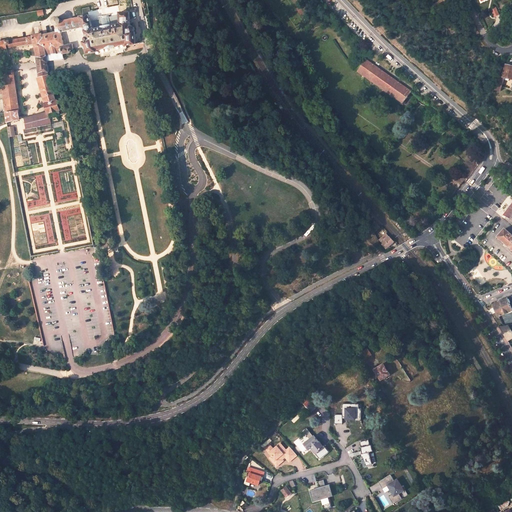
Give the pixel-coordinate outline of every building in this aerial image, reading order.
[(60,29),(61,32),(83,28),(87,38),(86,39),(86,40),(86,42),(83,43),(88,54),(96,51),(97,50),(107,48),(108,50),(134,43),(132,32),(131,32),(132,30),(132,28),(131,27),(129,28),(129,13),(119,14),(118,16),(110,17),(108,14),(100,16),(100,19),(90,22),(88,15),(80,17),(80,18),(61,22),(60,19),(59,18),(55,18),(54,21),(55,24),(58,24),(59,24),(60,29)] [(50,114),(59,111),(48,74),(47,66),(46,57),(62,52),(62,54),(72,52),(72,50),(74,50),(72,45),(64,46),(61,32),(58,33),(43,36),(42,34),(34,36),(37,56),(38,65),(39,78),(49,111),(50,114)] [(28,42),(29,45),(35,44),(34,36),(24,38),(25,42),(28,42)] [(25,42),(24,38),(16,39),(17,43),(7,45),(7,49),(15,47),(15,46),(29,44),(28,42),(25,42)] [(5,40),(0,41),(0,56),(9,55),(7,45),(17,43),(16,39),(5,41),(5,40)] [(402,103),(411,91),(365,59),(357,71),(402,103)] [(504,78),(511,79),(511,66),(506,65),(505,68),(500,67),(495,90),(500,91),(504,78)] [(4,92),(16,91),(13,71),(2,73),(3,83),(4,92)] [(19,119),(17,97),(5,98),(8,122),(19,119)] [(23,118),(25,124),(50,117),(50,114),(49,111),(23,118)] [(52,131),(51,125),(24,130),(25,137),(52,131)] [(18,147),(27,145),(25,141),(22,141),(21,134),(15,136),(18,147)] [(511,219),(511,203),(503,215),(511,219)] [(380,228),(374,221),(370,225),(375,233),(380,228)] [(511,234),(505,229),(498,236),(511,248),(511,234)] [(387,249),(394,242),(386,233),(380,240),(382,243),(387,249)] [(511,310),(511,308),(508,299),(494,305),(499,316),(511,310)] [(511,332),(508,326),(499,327),(508,342),(511,339),(511,332)] [(368,349),(363,352),(367,358),(371,355),(368,349)] [(383,364),(374,370),(381,380),(390,375),(383,364)] [(344,380),(329,391),(332,396),(331,397),(334,403),(362,385),(358,379),(348,386),(344,380)] [(315,398),(310,393),(302,402),(307,407),(315,398)] [(343,414),(335,414),(335,423),(343,423),(343,417),(346,417),(346,419),(362,419),(362,403),(343,403),(343,414)] [(315,436),(305,444),(309,449),(312,447),(315,451),(314,452),(320,459),(329,452),(325,447),(324,448),(315,436)] [(370,439),(361,441),(362,446),(361,447),(362,453),(360,454),(361,459),(364,458),(366,465),(373,463),(370,452),(373,451),(372,445),(371,445),(370,439)] [(271,445),(266,449),(271,456),(269,457),(277,467),(287,458),(290,462),(298,455),(290,447),(287,450),(282,444),(275,449),(271,445)] [(266,471),(250,466),(247,472),(250,473),(247,481),(260,485),(262,480),(263,481),(266,471)] [(379,481),(383,488),(388,486),(393,494),(390,495),(394,503),(403,498),(400,493),(405,490),(398,478),(395,480),(391,474),(379,481)] [(330,484),(310,489),(313,501),(334,496),(330,484)] [(291,494),(287,487),(282,491),(287,497),(291,494)] [(502,504),(498,507),(501,510),(506,508),(509,506),(510,502),(505,502),(502,504)]
